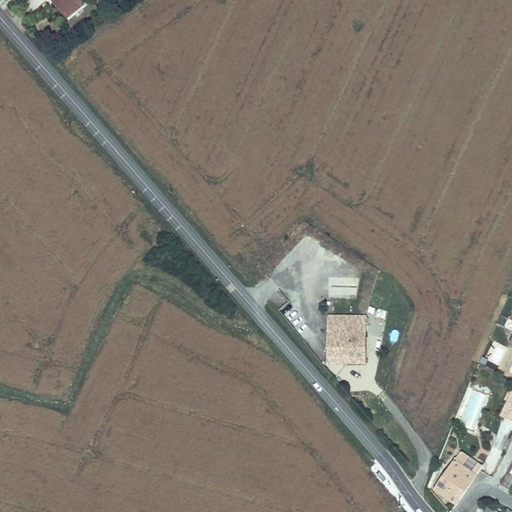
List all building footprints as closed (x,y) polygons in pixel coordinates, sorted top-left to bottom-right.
[(50,0),(67,21),(83,6),(78,0),(50,0)] [(299,256),(314,244),(310,238),(294,250),(299,256)] [(329,296),(358,296),(358,277),(329,278),(329,296)] [(366,318),(327,317),(327,325),(366,325),(366,318)] [(366,325),(327,325),(327,336),(366,336),(366,325)] [(366,336),(327,336),(326,365),(365,365),(366,336)] [(511,423),(511,394),(511,395),(509,394),(505,402),(508,403),(501,419),(511,423)] [(460,453),(454,463),(476,476),(482,466),(460,453)] [(476,476),(454,463),(434,492),(456,506),(476,476)]
